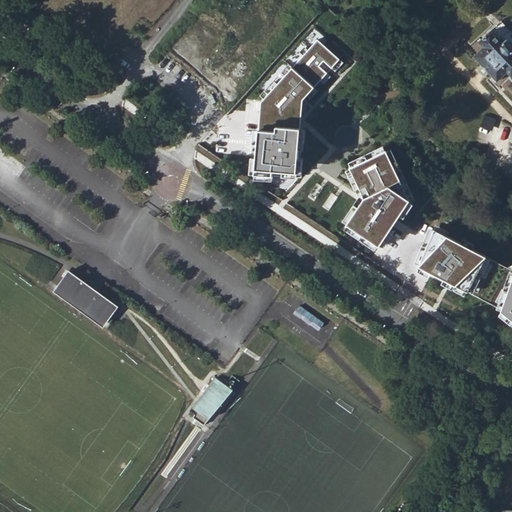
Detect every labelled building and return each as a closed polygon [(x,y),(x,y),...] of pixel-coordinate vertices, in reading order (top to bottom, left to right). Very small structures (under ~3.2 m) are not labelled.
[(482,47),(473,57),(498,83),(507,73),(511,78),(511,80),(511,81),(511,45),(506,39),(501,42),(490,31),(478,42),(482,47)] [(259,124),(255,180),(299,183),(305,125),(307,110),(347,63),(318,41),(261,102),(259,124)] [(219,77),(234,91),(256,70),(241,55),(219,77)] [(210,75),(202,85),(216,98),(225,88),(210,75)] [(338,226),(396,255),(412,225),(401,218),(414,201),(387,147),(353,163),(355,169),(348,172),(361,199),(338,226)] [(435,232),(418,267),(499,309),(498,314),(511,324),(511,265),(509,267),(435,232)] [(116,310),(67,272),(52,290),(103,327),(116,310)] [(231,387),(215,376),(193,408),(197,412),(193,417),(204,425),(231,387)]
